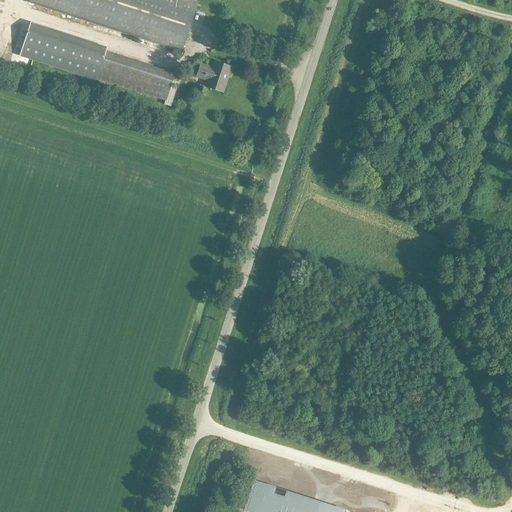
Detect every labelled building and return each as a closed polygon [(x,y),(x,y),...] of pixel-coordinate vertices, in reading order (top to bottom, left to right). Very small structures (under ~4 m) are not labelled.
[(136,39),(177,49),(189,0),(188,0),(22,0),(22,2),(74,14),(82,10),(80,6),(89,2),(91,2),(92,0),(104,0),(105,0),(110,10),(124,13),(118,24),(114,16),(108,19),(106,29),(135,36),(134,40),(136,39)] [(105,52),(104,55),(96,78),(165,100),(173,74),(105,52)] [(212,82),(210,88),(222,92),(230,67),(218,63),(216,70),(200,65),(197,77),(212,82)] [(178,82),(171,80),(165,100),(163,105),(170,107),(178,82)] [(341,511),(343,506),(329,502),(328,506),(325,505),(326,502),(321,501),(317,499),(316,502),(313,501),(315,497),(287,489),(286,493),(274,489),(275,485),(257,479),(249,504),(269,510),(268,511),(341,511)]
